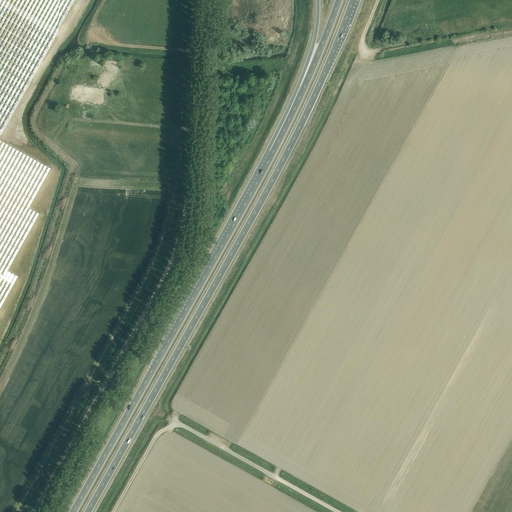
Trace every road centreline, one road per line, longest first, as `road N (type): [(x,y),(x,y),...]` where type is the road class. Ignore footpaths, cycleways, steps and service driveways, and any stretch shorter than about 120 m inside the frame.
road 1 (trunk): [(87,511),(275,174),(352,0)]
road 2 (unclassified): [(32,511),(180,226),(194,0)]
road 3 (trunk): [(272,152),(72,511)]
road 4 (unclassified): [(335,511),(171,419)]
road 5 (trunk): [(338,0),(272,152)]
road 6 (trunk): [(317,0),(311,50),(272,152)]
